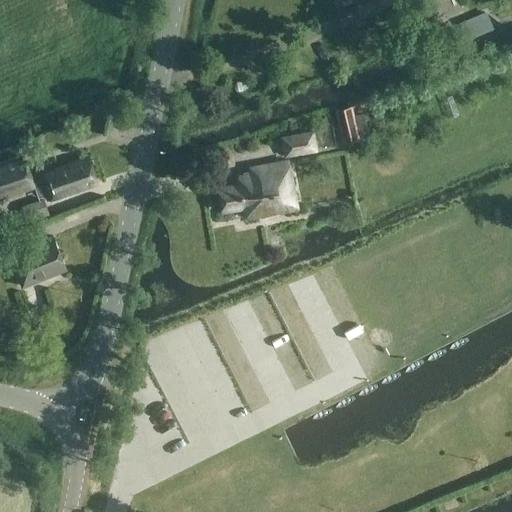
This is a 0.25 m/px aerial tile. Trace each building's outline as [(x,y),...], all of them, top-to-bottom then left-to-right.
[(416,0),(424,21),(425,20),(427,25),(445,19),(443,13),(444,12),(439,0),(416,0)] [(342,143),(359,140),(368,138),(364,118),(355,120),(352,106),(333,109),(339,137),(341,137),(342,143)] [(284,156),(317,150),(312,130),(280,136),(284,156)] [(0,195),(33,184),(24,157),(0,165),(0,195)] [(38,174),(47,199),(97,182),(89,157),(38,174)] [(240,183),(218,187),(222,210),(244,206),(246,217),(297,207),(288,160),(250,167),(251,173),(239,176),(240,183)] [(21,204),(25,216),(26,220),(50,213),(43,197),(21,204)] [(66,269),(53,236),(9,253),(22,286),(66,269)] [(4,258),(0,260),(0,273),(9,269),(4,258)]
